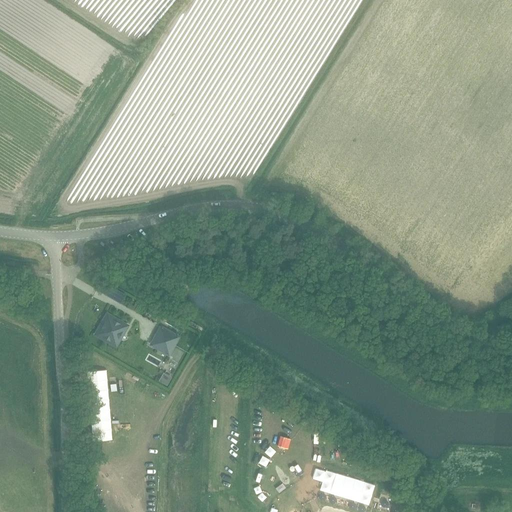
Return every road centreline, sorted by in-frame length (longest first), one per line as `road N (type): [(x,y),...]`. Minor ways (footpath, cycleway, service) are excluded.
road 1 (tertiary): [(511,352),(449,323),(294,214),(209,206),(57,237)]
road 2 (tertiary): [(68,511),(57,237)]
